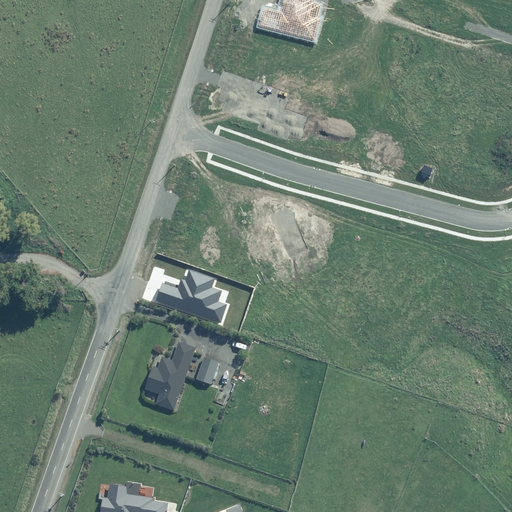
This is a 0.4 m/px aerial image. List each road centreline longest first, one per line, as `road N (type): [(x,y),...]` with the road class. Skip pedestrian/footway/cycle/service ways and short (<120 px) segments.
road 1 (residential): [(40,511),(170,135)]
road 2 (residential): [(170,135),(482,225),(511,220)]
road 3 (residential): [(170,135),(214,0)]
